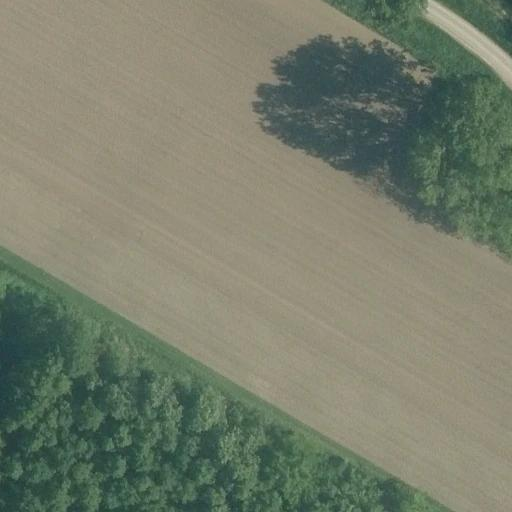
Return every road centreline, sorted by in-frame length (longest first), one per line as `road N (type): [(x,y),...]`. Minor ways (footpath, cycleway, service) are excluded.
road 1 (track): [(511,415),(284,73),(259,0)]
road 2 (unclassified): [(511,78),(405,0)]
